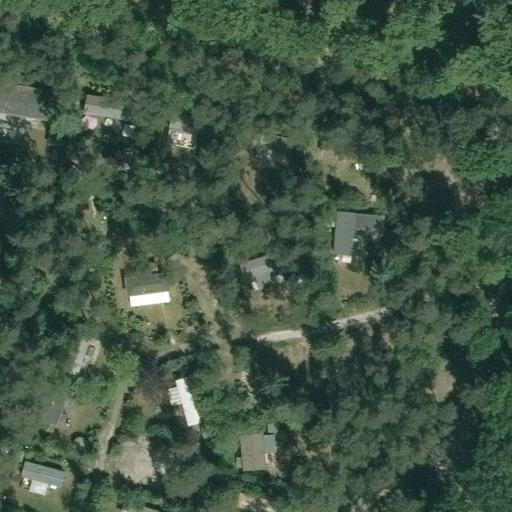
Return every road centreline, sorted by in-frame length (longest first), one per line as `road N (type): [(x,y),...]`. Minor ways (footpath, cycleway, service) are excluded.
road 1 (unclassified): [(511,51),(237,0)]
road 2 (track): [(422,511),(454,432),(459,379),(511,263)]
